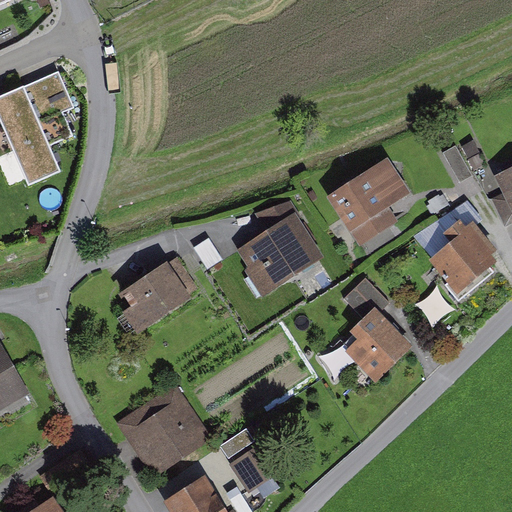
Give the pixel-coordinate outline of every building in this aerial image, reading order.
[(79,108),(63,72),(0,99),(0,114),(31,185),(61,172),(50,148),(77,136),(67,113),(79,108)] [(446,150),(459,182),(473,176),(460,144),(446,150)] [(422,207),(389,161),(329,204),(363,250),(422,207)] [(511,176),(499,184),(511,207),(511,176)] [(320,253),(296,218),(246,253),(270,288),(320,253)] [(500,255),(470,227),(434,266),(464,294),(500,255)] [(204,291),(182,258),(127,295),(149,328),(204,291)] [(418,303),(435,325),(456,308),(439,287),(418,303)] [(413,348),(377,314),(347,346),(384,380),(413,348)] [(0,416),(32,395),(0,348),(0,416)] [(174,391),(127,424),(164,478),(211,445),(174,391)] [(261,448),(235,458),(247,489),(273,479),(261,448)] [(223,511),(205,483),(171,505),(175,511),(223,511)] [(59,511),(53,503),(39,511),(59,511)]
